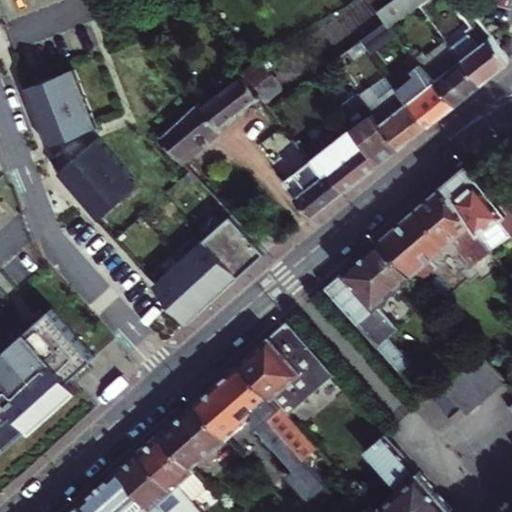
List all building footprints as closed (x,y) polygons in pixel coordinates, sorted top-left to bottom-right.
[(394,0),(379,12),(390,27),(426,0),(394,0)] [(462,58),(482,83),(511,59),(476,15),(468,21),(482,38),(477,42),(480,44),(462,58)] [(358,56),(367,48),(361,41),(352,48),(358,56)] [(436,79),(457,102),(482,83),(462,58),(436,79)] [(410,100),(430,125),(457,102),(436,79),(422,63),(415,69),(419,74),(405,84),(414,96),(410,100)] [(245,74),(259,94),(264,100),(278,87),(257,64),(245,74)] [(75,69),(26,88),(49,145),(98,126),(75,69)] [(203,103),(166,137),(187,159),(259,94),(245,74),(207,108),(203,103)] [(354,127),(381,163),(401,147),(370,107),(361,95),(341,111),(354,127)] [(370,107),(401,147),(430,125),(410,100),(390,115),(378,100),(370,107)] [(332,170),(347,189),(381,163),(354,127),(313,158),(326,174),(332,170)] [(119,202),(140,184),(100,137),(60,172),(95,212),(114,195),(119,202)] [(286,177),(315,214),(347,189),(332,170),(326,174),(313,158),(310,160),(303,165),(286,177)] [(468,161),(442,184),(475,222),(482,230),(502,214),(511,228),(511,194),(501,203),(468,161)] [(475,222),(442,184),(419,204),(451,241),(468,262),(478,254),(472,246),(462,233),(475,222)] [(114,195),(95,212),(100,218),(119,202),(114,195)] [(480,280),(468,262),(451,241),(419,204),(382,237),(414,274),(429,261),(445,249),(473,285),(480,280)] [(268,252),(233,213),(155,284),(190,322),(268,252)] [(269,250),(283,239),(261,214),(247,226),(253,232),(266,246),(269,250)] [(485,235),(495,251),(511,237),(511,228),(502,214),(482,230),(485,235)] [(462,233),(472,246),(485,235),(482,230),(475,222),(462,233)] [(378,304),(414,274),(382,237),(325,286),(398,370),(409,361),(387,336),(398,327),(378,304)] [(414,274),(431,293),(446,281),(429,261),(414,274)] [(52,305),(0,351),(0,452),(78,383),(72,375),(96,354),(52,305)] [(256,346),(295,391),(280,404),(288,413),(333,373),(287,319),(256,346)] [(295,391),(256,346),(241,359),(280,404),(295,391)] [(478,348),(428,393),(447,415),(459,405),(463,410),(503,376),(478,348)] [(288,413),(280,404),(241,359),(218,378),(250,415),(255,411),(259,425),(292,463),(314,443),(288,413)] [(196,398),(228,435),(250,415),(218,378),(196,398)] [(194,465),(228,435),(196,398),(162,428),(194,465)] [(172,485),(176,481),(185,492),(189,495),(207,480),(194,466),(194,465),(162,428),(139,447),(172,485)] [(447,511),(451,509),(385,433),(368,449),(401,488),(382,504),(388,511),(447,511)] [(185,492),(176,481),(172,485),(139,447),(118,465),(152,504),(158,511),(200,511),(202,511),(196,503),(189,495),(185,492)] [(80,498),(92,511),(142,511),(152,504),(118,465),(80,498)] [(92,511),(80,498),(64,511),(92,511)]
